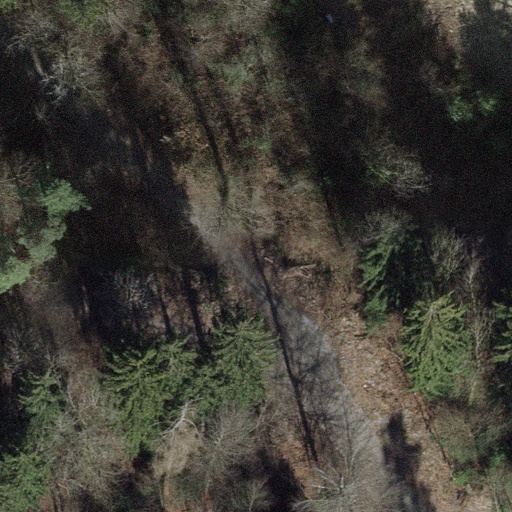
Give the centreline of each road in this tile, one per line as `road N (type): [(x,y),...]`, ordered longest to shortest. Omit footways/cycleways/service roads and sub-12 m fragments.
road 1 (track): [(412,511),(294,336),(201,222),(0,29)]
road 2 (track): [(294,336),(89,311),(0,272)]
